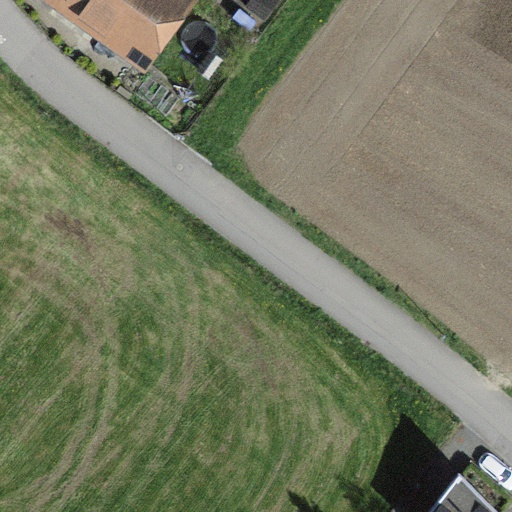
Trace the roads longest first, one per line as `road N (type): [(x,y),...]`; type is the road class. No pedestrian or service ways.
road 1 (unclassified): [(167,174),(511,438)]
road 2 (residential): [(167,174),(66,97),(0,30)]
